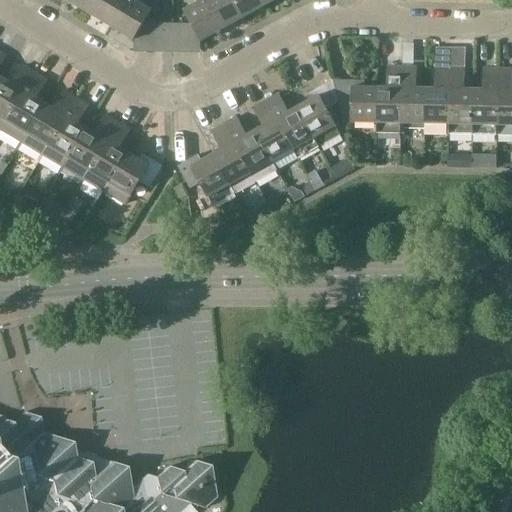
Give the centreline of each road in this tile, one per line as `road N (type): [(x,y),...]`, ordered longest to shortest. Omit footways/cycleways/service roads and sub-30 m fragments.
road 1 (tertiary): [(9,291),(176,279),(511,277)]
road 2 (residential): [(0,5),(167,97),(302,27),(374,21)]
road 3 (residential): [(374,21),(511,23)]
